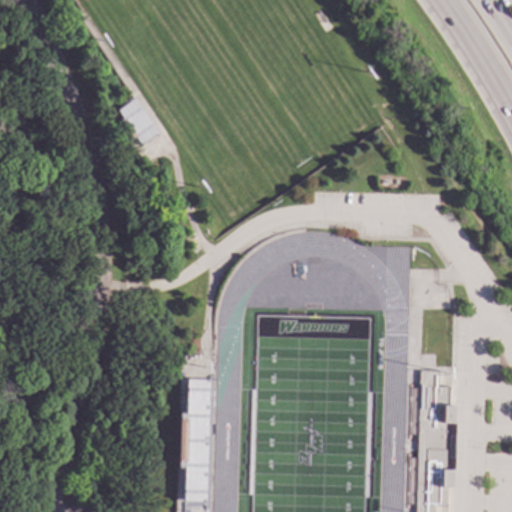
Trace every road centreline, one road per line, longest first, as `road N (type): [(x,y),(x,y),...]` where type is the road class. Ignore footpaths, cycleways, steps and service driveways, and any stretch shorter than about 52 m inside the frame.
road 1 (tertiary): [(24,0),(80,154),(97,226),(100,289),(89,372),(47,511)]
road 2 (motorway): [(416,0),(511,155)]
